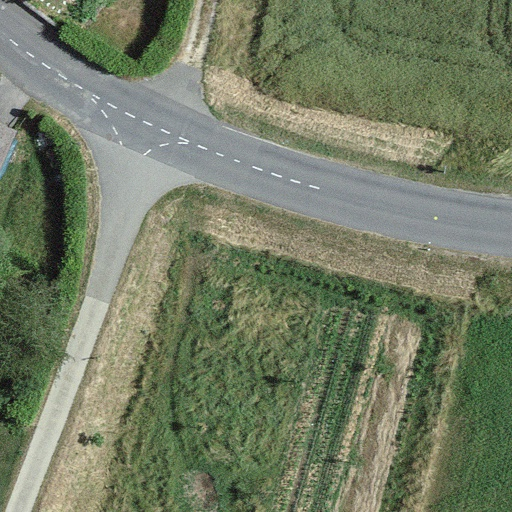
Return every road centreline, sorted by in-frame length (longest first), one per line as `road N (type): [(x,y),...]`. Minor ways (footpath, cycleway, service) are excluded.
road 1 (unclassified): [(150,133),(10,511)]
road 2 (residential): [(150,133),(457,223),(511,227)]
road 3 (residential): [(0,26),(61,78),(150,133)]
